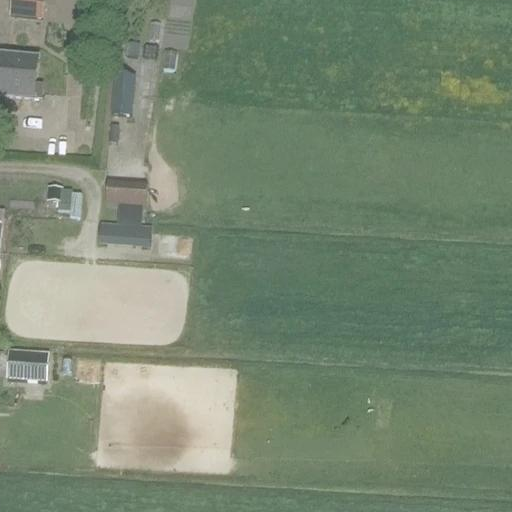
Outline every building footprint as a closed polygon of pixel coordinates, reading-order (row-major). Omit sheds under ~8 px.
[(43,22),(45,0),(13,0),(11,19),(43,22)] [(141,47),(127,46),(126,59),(140,60),(141,47)] [(0,99),(35,102),(35,101),(43,102),(44,87),(36,87),(38,62),(8,59),(0,58),(0,99)] [(114,99),(135,101),(137,77),(116,76),(114,99)] [(81,78),(81,105),(97,106),(98,78),(81,78)] [(133,117),(135,101),(114,99),(113,116),(133,117)] [(112,128),(110,146),(117,147),(120,129),(112,128)] [(145,210),(146,189),(107,187),(106,208),(120,209),(144,210),(145,210)] [(48,189),(48,203),(63,204),(63,190),(48,189)] [(142,229),(144,210),(120,209),(119,228),(142,229)] [(99,247),(150,250),(152,230),(142,229),(119,228),(100,226),(99,247)] [(47,386),(49,356),(9,354),(7,383),(47,386)]
